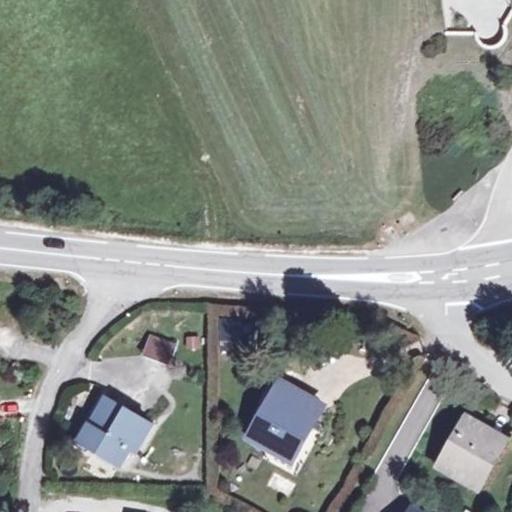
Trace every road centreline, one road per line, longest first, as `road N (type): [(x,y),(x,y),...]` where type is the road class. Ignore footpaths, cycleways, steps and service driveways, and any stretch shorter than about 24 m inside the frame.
road 1 (secondary): [(108,261),(262,275),(448,278)]
road 2 (residential): [(28,511),(42,420),(99,305),(108,261)]
road 3 (residential): [(511,387),(463,345),(445,316),(448,278)]
